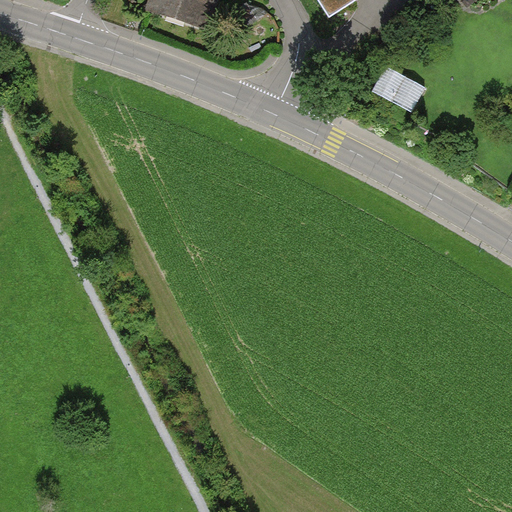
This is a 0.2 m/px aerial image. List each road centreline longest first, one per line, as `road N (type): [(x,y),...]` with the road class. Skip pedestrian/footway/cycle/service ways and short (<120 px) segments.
road 1 (tertiary): [(511,247),(275,118)]
road 2 (tertiary): [(275,118),(74,41)]
road 3 (residential): [(275,118),(295,75),(298,32),(282,0)]
